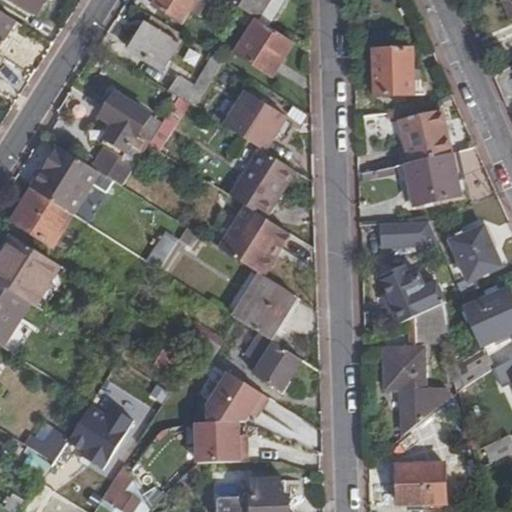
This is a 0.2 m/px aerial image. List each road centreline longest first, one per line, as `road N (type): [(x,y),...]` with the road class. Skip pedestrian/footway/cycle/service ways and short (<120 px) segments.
road 1 (residential): [(330,0),(348,511)]
road 2 (residential): [(511,178),(431,0)]
road 3 (residential): [(0,164),(103,0)]
